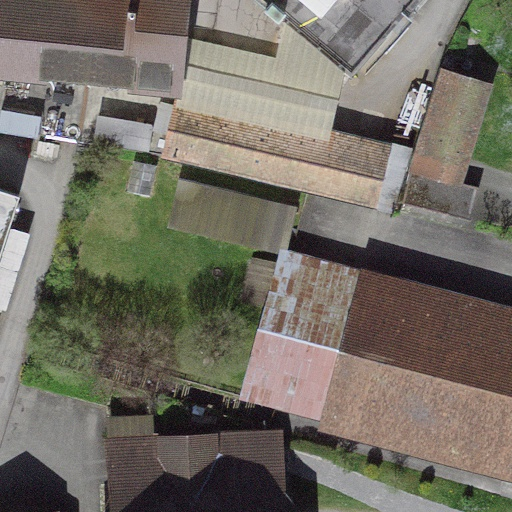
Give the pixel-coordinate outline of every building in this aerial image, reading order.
[(0,0),(0,67),(179,86),(183,46),(274,65),(284,18),(350,75),(414,0),(0,0)] [(478,187),(458,182),(488,84),(440,69),(402,201),(469,220),(478,187)] [(181,99),(168,157),(369,205),(383,147),(181,99)] [(111,119),(107,144),(161,153),(165,128),(111,119)] [(0,253),(19,194),(0,187),(0,253)] [(241,197),(231,237),(281,249),(290,209),(241,197)] [(373,292),(285,268),(255,386),(342,409),(339,418),(511,464),(511,322),(375,285),(373,292)] [(277,511),(274,434),(108,442),(110,484),(115,484),(117,511),(277,511)]
